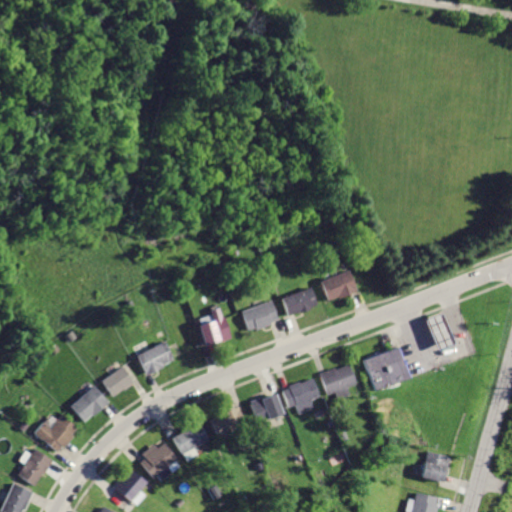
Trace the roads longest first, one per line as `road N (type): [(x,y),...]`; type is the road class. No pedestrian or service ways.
road 1 (residential): [(511,268),(185,393),(104,449),(59,511)]
road 2 (residential): [(511,360),(471,511)]
